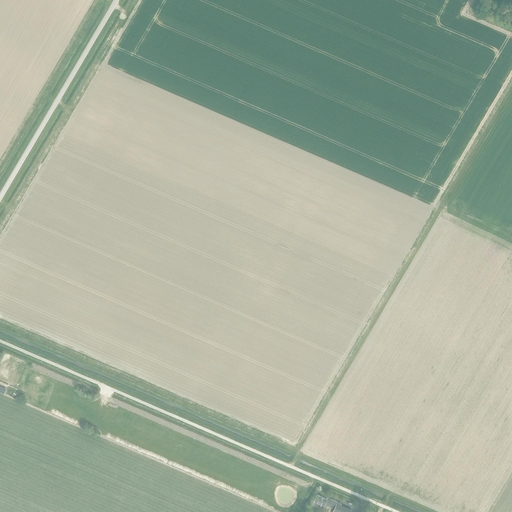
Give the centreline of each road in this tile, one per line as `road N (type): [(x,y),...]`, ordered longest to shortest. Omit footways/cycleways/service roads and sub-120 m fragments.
road 1 (unclassified): [(397,511),(0,340)]
road 2 (unclassified): [(0,196),(115,0)]
